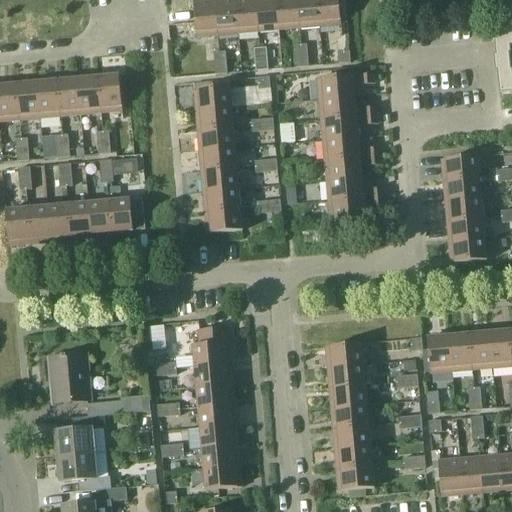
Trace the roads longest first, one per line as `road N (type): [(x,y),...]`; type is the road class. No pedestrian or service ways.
road 1 (residential): [(274,275),(18,290),(0,280)]
road 2 (residential): [(274,275),(420,260),(409,132)]
road 3 (residential): [(296,511),(274,275)]
road 4 (residential): [(409,132),(402,63),(487,55),(494,124)]
road 5 (residential): [(0,47),(166,31)]
